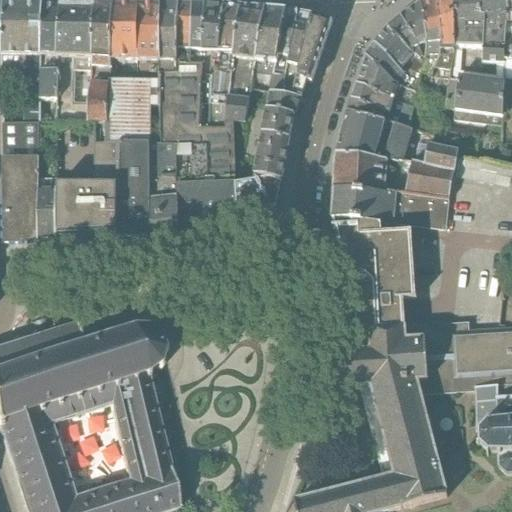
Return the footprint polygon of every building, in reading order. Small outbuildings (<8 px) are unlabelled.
[(434,71),(438,72),(442,49),(436,0),(434,0),(420,4),(428,46),(423,68),(421,76),(433,78),(434,71)] [(438,72),(451,73),(453,64),(454,50),(452,0),(436,0),(442,49),(438,72)] [(452,0),(454,50),(485,52),(486,0),(452,0)] [(507,34),(507,27),(508,0),(486,0),(485,52),(485,66),(505,67),(505,66),(507,34)] [(419,48),(423,68),(428,46),(420,4),(402,19),(419,48)] [(40,129),(41,103),(44,6),(3,5),(1,58),(2,76),(24,77),(23,115),(24,115),(24,127),(40,129)] [(41,103),(58,104),(61,6),(44,6),(41,103)] [(88,124),(90,102),(77,101),(78,72),(92,73),(96,7),(61,6),(58,104),(57,123),(88,124)] [(152,108),(162,109),(160,77),(160,65),(161,6),(139,7),(139,84),(122,83),(110,83),(109,127),(108,144),(123,145),(149,146),(152,147),(152,108)] [(160,65),(177,65),(179,6),(161,6),(160,65)] [(199,130),(201,105),(205,67),(200,66),(190,65),(192,7),(179,6),(177,65),(176,73),(190,76),(189,131),(199,130)] [(109,127),(110,83),(111,73),(111,71),(112,71),(113,64),(114,7),(96,7),(92,73),(90,102),(88,124),(98,124),(98,126),(109,127)] [(124,65),(122,83),(139,84),(139,7),(114,7),(113,64),(124,65)] [(190,65),(200,66),(202,7),(192,7),(190,65)] [(201,105),(210,106),(213,69),(218,69),(225,8),(202,7),(200,66),(205,67),(201,105)] [(245,126),(252,95),(231,94),(242,10),(225,8),(218,69),(213,69),(210,106),(209,130),(235,124),(245,126)] [(252,95),(253,92),(266,12),(242,10),(231,94),(252,95)] [(282,98),(286,79),(275,78),(286,14),(266,12),(253,92),(270,95),(282,98)] [(275,78),(286,79),(298,15),(286,14),(275,78)] [(292,97),(312,18),(310,18),(298,15),(286,79),(282,98),(291,100),(292,97)] [(312,18),(292,97),(303,100),(309,85),(312,86),(333,25),(312,18)] [(388,30),(423,68),(419,48),(402,19),(388,30)] [(421,76),(423,68),(388,30),(375,45),(400,76),(419,85),(421,76)] [(415,96),(419,85),(400,76),(375,45),(367,59),(390,84),(415,96)] [(412,109),(415,96),(390,84),(367,59),(357,87),(412,109)] [(241,226),(236,185),(236,184),(214,185),(214,180),(236,179),(235,124),(209,130),(199,130),(189,131),(190,76),(176,73),(169,72),(169,76),(160,77),(162,109),(162,147),(175,147),(180,236),(241,226)] [(458,81),(457,84),(455,113),(454,121),(486,125),(487,118),(503,119),(503,86),(458,81)] [(444,111),(455,113),(457,84),(450,83),(448,82),(444,111)] [(414,110),(412,109),(357,87),(349,111),(409,131),(414,110)] [(286,168),(290,142),(295,119),(303,100),(292,97),(291,100),(282,98),(270,95),(265,113),(266,114),(253,178),(254,178),(254,183),(266,180),(282,182),(286,168)] [(345,126),(409,147),(413,132),(409,131),(349,111),(345,126)] [(404,164),(409,147),(345,126),(337,156),(404,164)] [(40,196),(40,192),(40,183),(40,170),(40,129),(24,127),(3,127),(4,171),(5,197),(40,196)] [(57,242),(118,240),(123,145),(108,144),(98,144),(98,176),(57,176),(57,183),(57,193),(57,242)] [(118,240),(154,240),(150,208),(149,146),(123,145),(118,240)] [(154,240),(180,236),(175,147),(162,147),(152,147),(149,146),(150,208),(154,240)] [(458,158),(459,153),(429,146),(425,167),(456,173),(458,158)] [(334,190),(407,197),(413,165),(404,164),(337,156),(334,190)] [(425,167),(413,165),(407,197),(451,201),(456,173),(425,167)] [(236,185),(241,226),(274,221),(282,182),(266,180),(254,183),(236,185)] [(39,243),(57,242),(57,193),(57,183),(40,183),(40,192),(40,196),(39,243)] [(334,221),(382,226),(447,232),(451,201),(407,197),(334,190),(332,221),(334,221)] [(5,246),(39,243),(40,196),(5,197),(5,246)] [(402,511),(403,511),(448,499),(447,496),(448,496),(423,398),(475,395),(476,402),(476,447),(477,447),(486,456),(501,456),(498,459),(498,471),(506,478),(511,478),(511,330),(470,333),(470,325),(441,326),(441,325),(406,327),(406,330),(405,330),(403,302),(417,301),(417,300),(415,300),(411,235),(383,236),(382,226),(334,221),(334,229),(333,229),(333,231),(337,231),(347,278),(355,314),(368,314),(369,332),(366,333),(365,334),(363,335),(363,336),(362,337),(361,338),(361,340),(361,342),(363,354),(345,355),(347,389),(360,389),(384,481),(294,505),(295,511),(402,511)] [(174,511),(179,511),(148,381),(148,380),(147,375),(155,369),(157,367),(157,366),(161,356),(161,352),(158,342),(155,338),(147,333),(142,331),(133,331),(128,333),(119,336),(114,337),(101,341),(96,343),(82,348),(76,330),(74,327),(55,334),(52,335),(45,337),(37,340),(33,341),(19,346),(15,347),(0,352),(0,435),(25,511),(174,511)]
